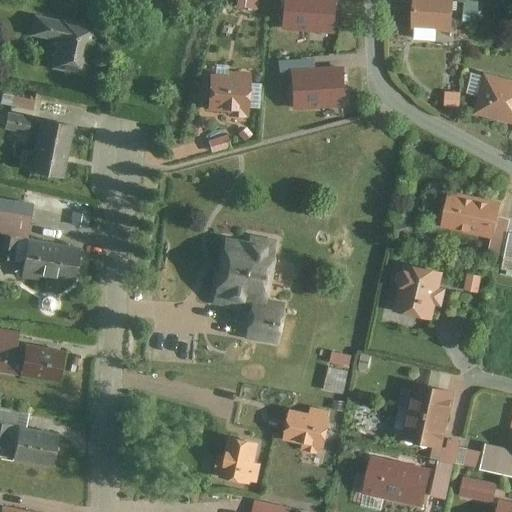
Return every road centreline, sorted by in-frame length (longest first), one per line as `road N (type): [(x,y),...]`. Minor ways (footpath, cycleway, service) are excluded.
road 1 (residential): [(104,511),(123,144)]
road 2 (residential): [(372,0),(384,93),(511,167)]
